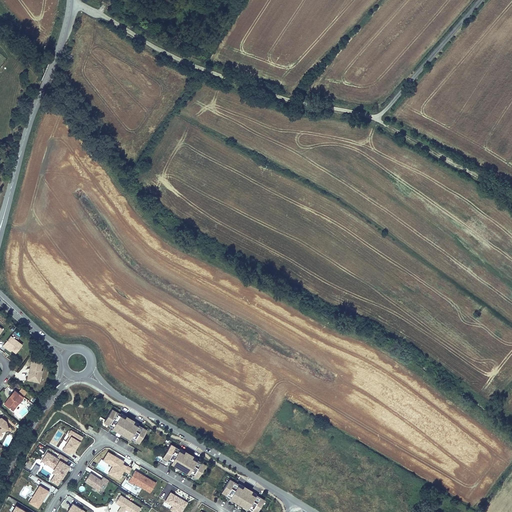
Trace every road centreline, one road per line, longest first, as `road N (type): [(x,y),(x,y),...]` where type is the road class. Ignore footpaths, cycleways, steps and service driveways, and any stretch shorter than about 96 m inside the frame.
road 1 (unclassified): [(380,117),(289,100),(200,68),(69,0)]
road 2 (tertiary): [(69,0),(2,218)]
road 3 (residential): [(225,511),(103,442),(50,511)]
road 4 (residential): [(106,387),(294,502)]
road 5 (track): [(380,117),(511,197)]
